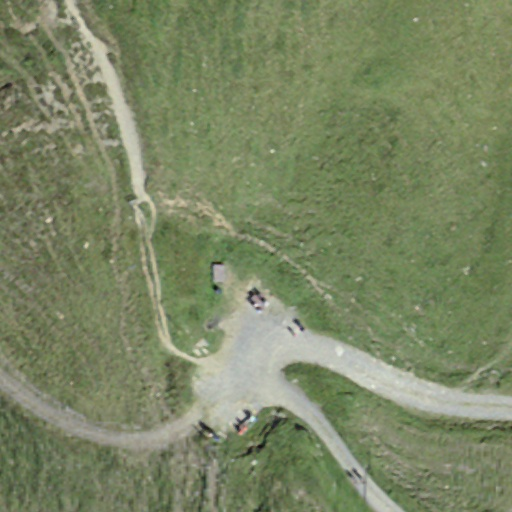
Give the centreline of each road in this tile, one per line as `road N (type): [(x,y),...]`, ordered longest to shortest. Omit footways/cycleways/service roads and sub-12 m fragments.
road 1 (track): [(511,417),(429,409),(331,355),(289,349),(255,357),(242,383)]
road 2 (track): [(242,383),(310,412),(358,480),(395,511)]
